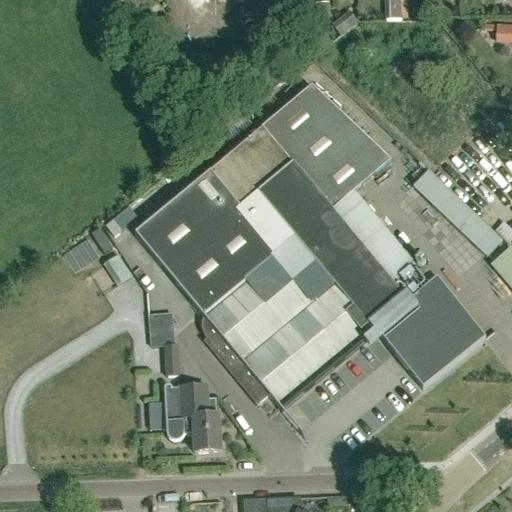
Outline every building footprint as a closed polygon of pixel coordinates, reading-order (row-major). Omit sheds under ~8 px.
[(315,22),(315,0),(307,0),(279,0),(279,23),(315,22)] [(276,2),(243,3),(243,19),(277,18),(276,2)] [(329,5),(316,6),(317,26),(320,26),(320,40),(329,40),(329,26),(330,26),(329,5)] [(400,21),(399,10),(383,10),(383,21),(400,21)] [(340,38),(358,25),(349,14),(332,27),(340,38)] [(499,35),(498,40),(511,40),(511,27),(499,27),(499,35)] [(210,175),(137,236),(203,316),(205,315),(206,315),(202,320),(201,324),(201,328),(202,332),(204,336),(207,339),(204,341),(254,402),(253,403),(255,406),(258,404),(257,403),(267,395),(267,396),(279,411),(280,410),(282,413),(366,344),(371,350),(420,309),(413,301),(434,284),(423,270),(427,267),(420,258),(408,267),(386,285),(340,228),(355,215),(345,202),(351,197),(390,165),(312,89),(262,131),(210,175)] [(428,175),(414,190),(487,259),(501,244),(435,181),(428,175)] [(501,233),(511,244),(511,227),(509,225),(501,233)] [(511,253),(496,267),(511,286),(511,253)] [(129,276),(115,254),(101,264),(115,285),(129,276)] [(172,317),(149,319),(152,351),(165,350),(166,379),(180,379),(178,349),(175,349),(172,317)] [(449,394),(466,411),(507,371),(490,354),(449,394)] [(450,392),(477,361),(470,355),(443,386),(450,392)] [(180,391),(172,392),(172,390),(170,388),(168,388),(166,388),(165,390),(164,392),(166,437),(167,440),(169,443),(171,445),(174,446),(178,445),(181,444),(183,441),(184,438),(193,440),(194,456),(220,455),(219,420),(216,420),(215,403),(207,403),(207,390),(180,391)] [(296,511),(296,499),(263,501),(263,511),(296,511)] [(326,511),(342,511),(342,500),(327,500),(326,511)] [(263,511),(263,501),(242,502),(242,511),(263,511)]
